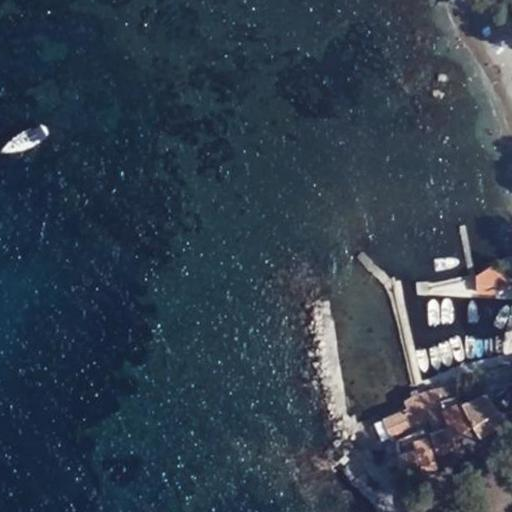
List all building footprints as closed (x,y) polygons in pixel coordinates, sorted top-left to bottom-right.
[(495,269),(475,280),(475,298),(493,299),(493,286),(499,286),(499,278),(494,278),(495,269)] [(444,440),(453,449),(470,434),(476,445),(505,426),(499,417),(488,414),(495,409),(511,392),(511,391),(481,396),(482,401),(475,403),(470,387),(462,392),(470,406),(458,413),(460,417),(441,426),(444,440)] [(454,389),(435,394),(437,405),(438,408),(458,403),(454,389)] [(435,394),(420,398),(422,409),(437,405),(435,394)] [(420,398),(409,400),(400,403),(403,416),(386,426),(391,444),(427,436),(422,409),(420,398)] [(422,409),(427,436),(428,439),(437,464),(455,458),(453,449),(444,440),(441,426),(440,418),(438,408),(437,405),(422,409)] [(460,417),(458,413),(456,409),(440,418),(441,426),(460,417)] [(434,468),(428,439),(392,445),(402,486),(421,483),(418,472),(434,468)]
